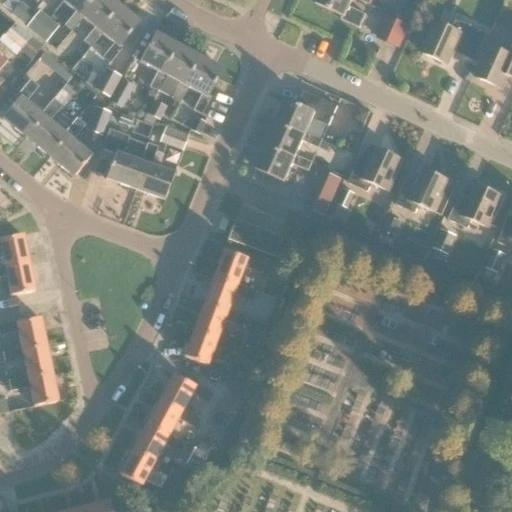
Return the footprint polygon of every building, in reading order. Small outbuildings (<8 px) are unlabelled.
[(72,33),(84,19),(81,17),(94,0),(60,0),(61,0),(76,13),(64,27),(72,33)] [(120,8),(110,0),(94,0),(81,17),(84,19),(95,29),(84,42),(91,49),(103,35),(100,32),(120,8)] [(318,0),(316,5),(345,18),(343,20),(361,28),(365,20),(367,16),(350,8),(353,0),(318,0)] [(411,23),(421,1),(418,0),(401,0),(394,15),(411,23)] [(33,14),(20,3),(10,15),(23,26),(33,14)] [(139,24),(120,8),(100,32),(103,35),(114,45),(103,58),(110,65),(123,50),(120,47),(139,24)] [(58,28),(39,12),(26,28),(45,44),(58,28)] [(410,26),(386,15),(376,39),(399,49),(410,26)] [(453,52),(475,62),(487,35),(457,21),(453,30),(437,23),(423,55),(447,65),(453,52)] [(3,36),(20,51),(30,39),(13,25),(3,36)] [(156,35),(140,64),(158,73),(149,88),(158,93),(166,77),(163,75),(178,47),(156,35)] [(40,48),(30,39),(20,51),(19,52),(29,60),(40,48)] [(511,78),(511,40),(506,54),(491,47),(477,79),(501,90),(507,76),(511,78)] [(166,77),(158,93),(171,100),(180,104),(188,89),(185,87),(200,59),(178,47),(163,75),(166,77)] [(45,66),(50,60),(44,54),(38,60),(45,66)] [(200,59),(185,87),(188,89),(202,96),(194,111),(202,116),(211,99),(208,98),(223,71),(200,59)] [(109,99),(121,77),(105,68),(100,78),(92,74),(85,85),(109,99)] [(44,118),(41,115),(26,103),(39,88),(30,80),(17,97),(20,99),(3,120),(27,139),(44,118)] [(106,108),(119,115),(134,88),(122,81),(106,108)] [(287,100),(277,125),(306,137),(307,134),(323,141),(330,127),(339,108),(321,100),(314,97),(305,93),(302,98),(299,105),(293,103),(287,100)] [(54,100),(41,115),(44,118),(27,139),(50,159),(67,138),(64,135),(49,122),(62,107),(54,100)] [(162,121),(168,108),(156,101),(149,114),(162,121)] [(110,114),(94,108),(85,132),(102,138),(110,114)] [(370,113),(358,108),(353,120),(365,125),(370,113)] [(132,128),(135,121),(123,116),(120,124),(132,128)] [(67,138),(50,159),(74,178),(91,158),(72,142),(85,126),(77,119),(64,135),(67,138)] [(198,136),(204,124),(197,120),(191,132),(198,136)] [(277,125),(267,147),(296,160),(297,157),(304,143),(320,150),(323,141),(307,134),(306,137),(277,125)] [(189,136),(166,128),(159,144),(182,153),(189,136)] [(106,180),(135,191),(145,165),(141,163),(123,157),(129,138),(109,130),(102,150),(115,155),(106,180)] [(147,144),(141,163),(145,165),(135,191),(165,201),(174,175),(151,167),(158,148),(147,144)] [(296,160),(267,147),(256,171),(285,183),(293,165),(309,172),(313,164),(297,157),(296,160)] [(388,192),(402,160),(378,149),(372,163),(361,157),(349,184),(368,193),(372,185),(388,192)] [(455,189),(447,186),(449,181),(426,171),(420,184),(408,179),(396,205),(416,214),(420,206),(442,216),(455,189)] [(335,194),(313,185),(303,208),(325,218),(335,194)] [(488,228),(502,197),(478,186),(472,199),(461,194),(449,221),(468,230),(472,221),(488,228)] [(354,194),(344,190),(339,204),(349,207),(354,194)] [(403,222),(388,216),(382,232),(396,238),(403,222)] [(511,217),(510,217),(498,243),(511,249),(511,217)] [(241,245),(248,226),(235,221),(228,240),(241,245)] [(241,245),(253,250),(260,230),(248,226),(241,245)] [(371,242),(376,232),(364,226),(359,236),(371,242)] [(253,250),(264,254),(271,234),(260,230),(253,250)] [(456,237),(441,230),(433,250),(449,256),(456,237)] [(271,234),(264,254),(275,258),(282,238),(271,234)] [(5,269),(29,264),(23,237),(0,241),(0,249),(1,250),(4,267),(5,269)] [(429,259),(433,248),(412,240),(408,251),(429,259)] [(506,256),(493,251),(485,270),(498,275),(506,256)] [(224,252),(214,279),(237,287),(238,285),(244,269),(262,275),(265,265),(247,258),(246,260),(224,252)] [(35,293),(29,264),(5,269),(4,267),(0,267),(0,278),(7,277),(11,298),(35,293)] [(214,279),(204,305),(227,313),(228,311),(234,295),(252,302),(256,292),(238,285),(237,287),(214,279)] [(246,318),(228,311),(227,313),(204,305),(195,331),(217,340),(218,338),(224,322),(242,328),(246,318)] [(0,336),(18,333),(22,350),(22,353),(46,348),(40,320),(17,324),(17,322),(0,325),(0,336)] [(236,344),(218,338),(217,340),(195,331),(184,359),(207,368),(214,348),(233,355),(236,344)] [(52,376),(46,348),(22,353),(22,350),(3,354),(5,365),(24,361),(28,378),(28,381),(52,376)] [(58,403),(52,376),(28,381),(28,378),(8,382),(10,392),(30,388),(34,408),(58,403)] [(182,413),(183,411),(191,395),(208,405),(214,395),(196,386),(195,387),(173,376),(160,401),(182,413)] [(231,376),(226,390),(245,397),(250,383),(231,376)] [(160,401),(147,426),(168,438),(169,436),(178,420),(195,429),(199,420),(183,411),(182,413),(160,401)] [(169,436),(168,438),(147,426),(134,450),(155,462),(156,460),(164,445),(181,455),(187,445),(169,436)] [(213,443),(204,438),(198,449),(207,454),(213,443)] [(196,470),(200,472),(208,456),(194,449),(193,451),(186,465),(196,470)] [(155,462),(134,450),(120,477),(141,488),(151,470),(168,479),(173,469),(163,464),(156,460),(155,462)] [(143,511),(153,511),(161,504),(146,490),(134,504),(143,511)] [(112,511),(110,503),(82,510),(83,511),(112,511)]
